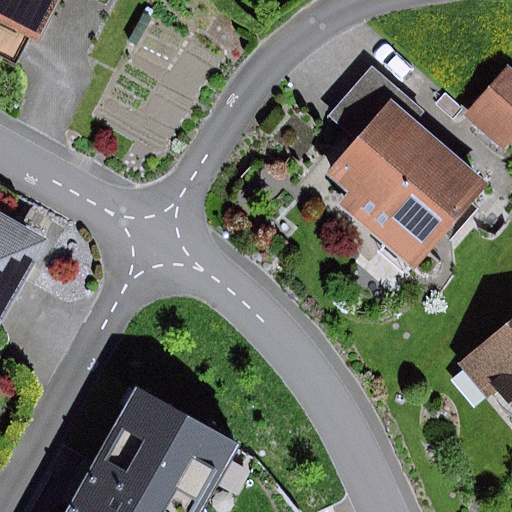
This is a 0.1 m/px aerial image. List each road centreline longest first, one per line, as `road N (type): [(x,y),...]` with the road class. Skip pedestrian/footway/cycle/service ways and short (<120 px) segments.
road 1 (residential): [(157,235),(220,276),(284,334),(337,399),(389,511)]
road 2 (residential): [(368,0),(300,31),(281,49),(157,235)]
road 3 (residential): [(157,235),(1,511)]
road 4 (residential): [(0,145),(157,235)]
